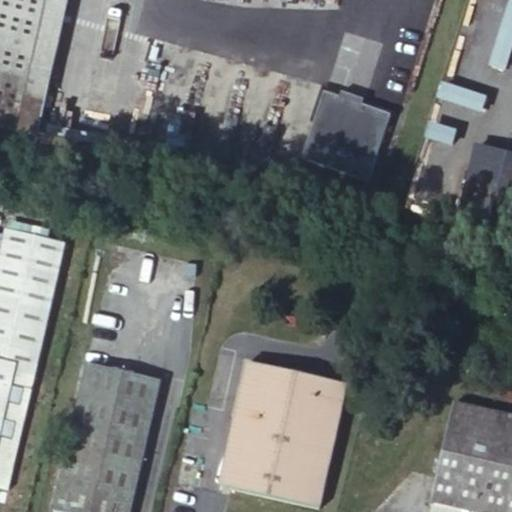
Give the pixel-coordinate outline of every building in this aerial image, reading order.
[(0,0),(0,125),(20,130),(49,0),(0,0)] [(511,0),(485,0),(462,65),(504,81),(511,59),(511,0)] [(439,106),(483,120),(488,103),(445,89),(439,106)] [(392,141),(322,123),(305,194),(373,211),(392,141)] [(428,144),(453,153),(458,138),(433,130),(428,144)] [(511,153),(480,145),(460,218),(511,231),(511,153)] [(67,243),(6,229),(0,253),(0,487),(9,490),(67,243)] [(347,383),(248,361),(238,410),(248,412),(232,488),(320,507),(347,383)] [(131,511),(162,380),(89,362),(55,510),(64,511),(131,511)] [(511,511),(511,417),(456,404),(432,501),(484,511),(511,511)]
